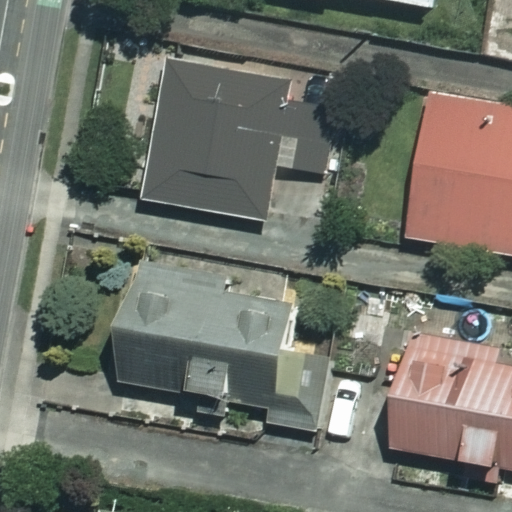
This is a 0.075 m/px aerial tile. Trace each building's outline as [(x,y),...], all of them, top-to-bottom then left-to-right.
[(450,0),(277,0),(446,27),(450,0)] [(285,180),(329,188),(340,118),(296,111),(299,96),(178,76),(156,211),(276,231),(285,180)] [(511,117),(445,106),(421,251),(511,265),(511,117)] [(152,277),(132,396),(209,408),(205,432),(251,439),(255,416),(273,419),(271,435),(332,444),(343,375),(304,369),(312,318),(233,306),(236,290),(152,277)] [(511,360),(430,342),(403,461),(511,486),(511,360)]
